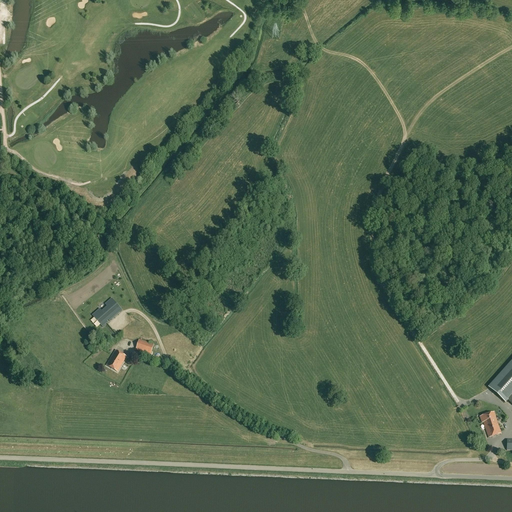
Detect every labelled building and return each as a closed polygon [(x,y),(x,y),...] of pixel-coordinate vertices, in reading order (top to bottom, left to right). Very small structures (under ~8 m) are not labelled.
[(102,311),(100,309),(94,313),(102,323),(107,319),(109,321),(122,310),(114,301),(102,311)] [(139,340),(136,350),(151,355),(154,345),(139,340)] [(117,372),(125,358),(126,357),(116,351),(107,366),(117,372)] [(511,360),(488,387),(506,404),(511,396),(511,360)] [(483,423),(485,429),(498,425),(494,412),(480,417),(482,423),(483,423)] [(488,438),(501,434),(498,425),(485,429),(488,438)]
